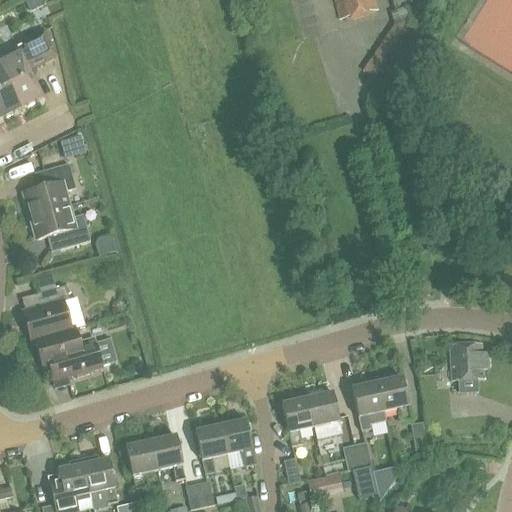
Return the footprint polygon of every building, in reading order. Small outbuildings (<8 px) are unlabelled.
[(45,0),(32,0),(37,17),(49,14),(45,0)] [(335,0),(340,20),(377,11),(374,0),(335,0)] [(392,92),(423,44),(424,43),(422,21),(423,21),(419,5),(418,6),(416,0),(391,0),(395,12),(391,13),(395,26),(363,71),(392,92)] [(44,34),(32,40),(15,48),(19,56),(0,65),(0,70),(19,110),(24,107),(28,109),(35,105),(37,101),(41,99),(28,72),(56,58),(44,34)] [(329,117),(309,40),(278,48),(298,125),(329,117)] [(19,110),(0,70),(0,119),(2,118),(6,120),(13,116),(15,112),(19,110)] [(30,219),(69,208),(65,194),(76,191),(69,166),(44,173),(48,188),(23,195),(30,219)] [(69,208),(30,219),(36,242),(61,235),(65,250),(90,243),(83,217),(72,220),(69,208)] [(31,343),(75,331),(75,330),(71,331),(63,304),(70,302),(66,288),(39,296),(42,306),(40,310),(23,315),(31,343)] [(79,344),(75,331),(31,343),(31,344),(35,343),(43,371),(60,366),(63,368),(67,379),(103,368),(95,339),(79,344)] [(452,384),(459,383),(460,394),(477,393),(476,382),(484,381),(483,371),(488,371),(487,355),(482,355),(481,345),(449,347),(452,384)] [(106,368),(118,366),(116,349),(103,350),(106,368)] [(393,381),(392,376),(375,380),(383,415),(398,411),(401,425),(411,422),(402,379),(393,381)] [(363,382),(364,388),(352,390),(358,421),(359,420),(362,433),(371,431),(368,418),(383,415),(375,380),(363,382)] [(299,433),(313,430),(306,400),(305,394),(292,397),(293,403),(281,406),(291,449),(302,447),(299,433)] [(306,400),(313,430),(328,427),(331,440),(342,437),(332,395),(306,400)] [(245,468),(255,465),(245,423),(220,429),(226,457),(227,457),(242,454),(245,468)] [(423,424),(411,426),(416,457),(428,455),(423,424)] [(229,466),(227,457),(226,457),(220,429),(194,434),(204,477),(215,474),(214,470),(229,466)] [(176,438),(151,444),(157,473),(172,470),(175,484),(185,481),(176,438)] [(142,476),(157,473),(151,444),(125,450),(135,492),(145,490),(142,476)] [(360,471),(372,468),(366,444),(355,447),(360,471)] [(360,471),(355,447),(343,450),(348,473),(360,471)] [(89,495),(82,466),(84,466),(82,460),(69,463),(70,469),(58,472),(59,480),(49,482),(54,506),(55,511),(77,511),(76,505),(91,501),(90,495),(89,495)] [(289,486),(301,484),(295,460),(284,463),(289,486)] [(82,466),(89,495),(90,495),(104,492),(107,506),(117,504),(114,489),(108,461),(84,466),(82,466)] [(376,498),(370,470),(354,474),(361,501),(376,498)] [(343,494),(339,477),(325,480),(329,497),(343,494)] [(209,483),(197,486),(203,510),(214,507),(209,483)] [(192,511),(203,510),(197,486),(185,489),(190,511),(192,511)] [(10,489),(0,491),(0,501),(13,499),(10,489)] [(312,511),(311,505),(310,505),(307,493),(298,495),(300,507),(299,507),(300,511),(312,511)] [(248,511),(260,511),(258,498),(246,500),(248,511)] [(142,511),(140,503),(129,506),(130,511),(142,511)]
